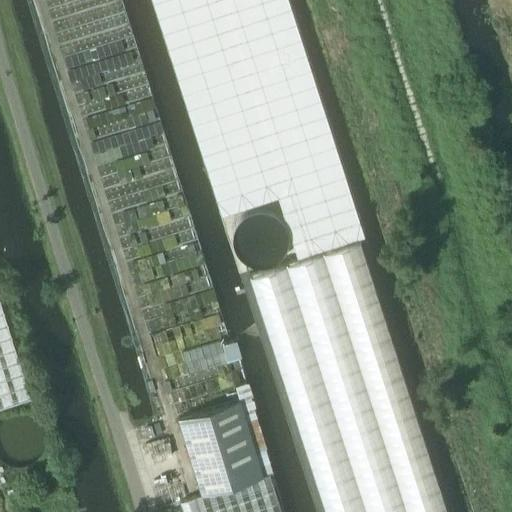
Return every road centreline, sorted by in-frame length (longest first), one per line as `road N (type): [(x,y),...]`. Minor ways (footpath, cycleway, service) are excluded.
road 1 (track): [(386,511),(220,0)]
road 2 (unclassified): [(140,511),(0,47)]
